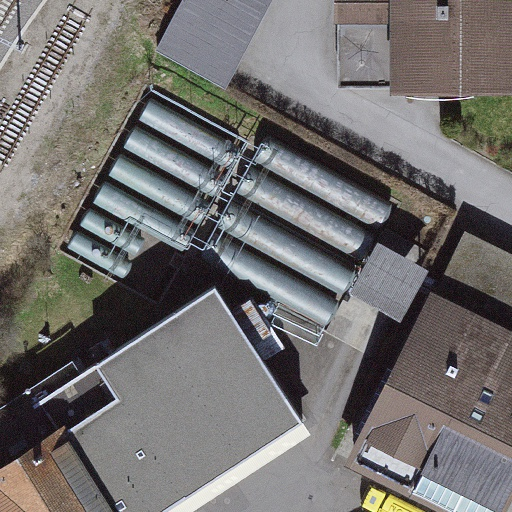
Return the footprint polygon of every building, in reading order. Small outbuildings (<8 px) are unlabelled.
[(270,0),(183,0),(155,60),(225,93),(270,0)] [(511,89),(511,0),(349,0),(350,27),(393,27),(394,92),(511,89)] [(354,279),(405,303),(430,251),(379,227),(354,279)] [(120,393),(71,427),(125,511),(165,511),(304,418),(216,290),(103,367),(120,393)] [(511,329),(445,297),(363,467),(457,511),(494,511),(511,475),(511,329)] [(120,393),(103,367),(81,382),(67,360),(0,405),(0,474),(71,427),(120,393)] [(125,511),(71,427),(0,474),(0,511),(125,511)]
